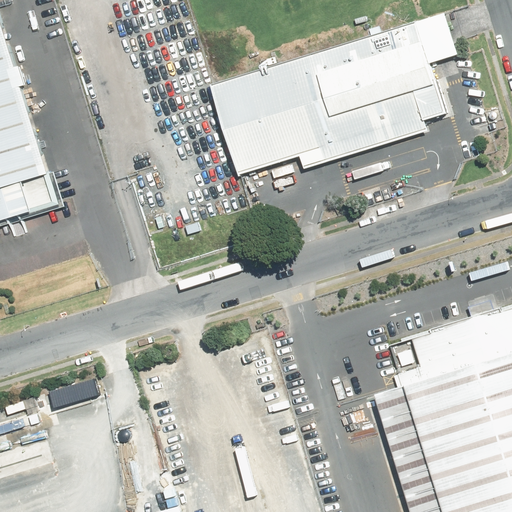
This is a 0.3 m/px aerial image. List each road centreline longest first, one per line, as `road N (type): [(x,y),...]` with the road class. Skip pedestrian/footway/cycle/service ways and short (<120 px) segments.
road 1 (secondary): [(0,356),(511,197)]
road 2 (unknown): [(301,324),(511,261)]
road 3 (unknown): [(301,324),(350,511)]
